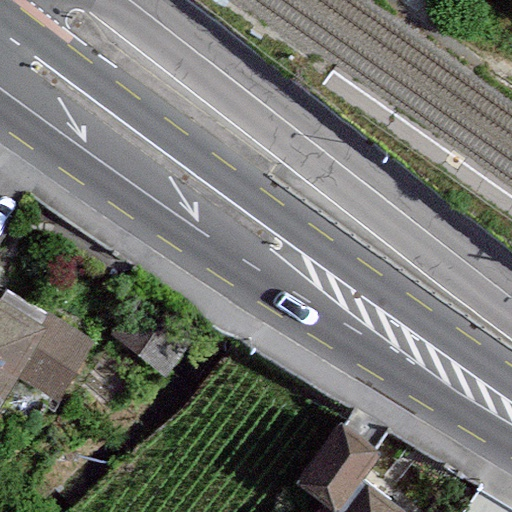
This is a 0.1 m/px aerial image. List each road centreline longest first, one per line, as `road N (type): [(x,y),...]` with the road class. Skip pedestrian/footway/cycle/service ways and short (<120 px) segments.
road 1 (primary): [(511,390),(0,7)]
road 2 (primary): [(0,88),(226,251),(511,423)]
road 3 (unclassified): [(129,0),(511,297)]
